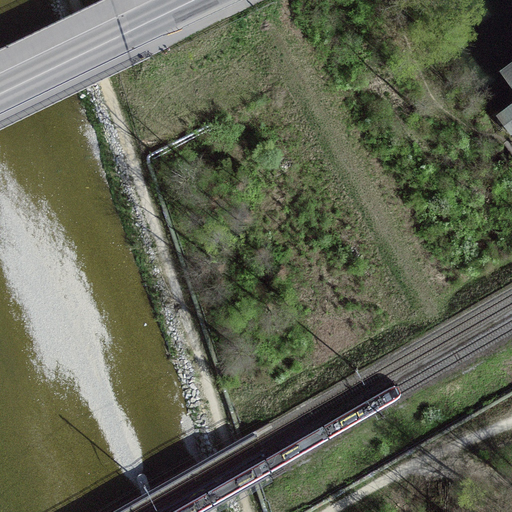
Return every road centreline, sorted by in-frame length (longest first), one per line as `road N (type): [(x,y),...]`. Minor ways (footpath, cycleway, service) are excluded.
road 1 (track): [(75,0),(213,409)]
road 2 (secondary): [(0,89),(183,0)]
